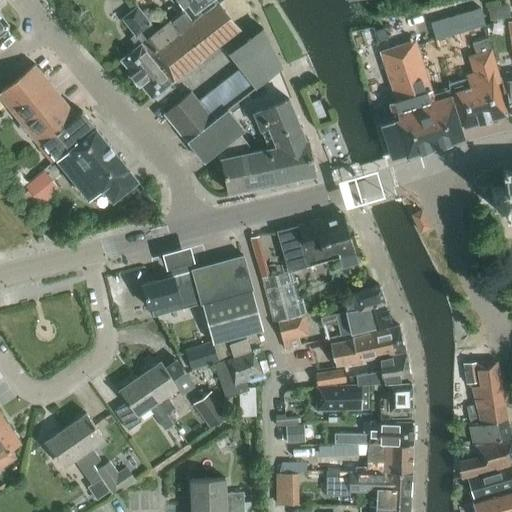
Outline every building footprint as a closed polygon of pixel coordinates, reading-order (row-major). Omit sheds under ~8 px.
[(179,0),(193,19),(218,1),(218,0),(179,0)] [(137,46),(121,60),(133,74),(132,75),(139,83),(140,83),(152,98),(154,96),(157,100),(171,88),(168,84),(239,30),(218,1),(193,19),(191,20),(179,30),(177,31),(169,21),(156,31),(137,7),(122,19),(135,35),(131,38),(137,46)] [(511,17),(509,4),(487,7),(490,19),(511,17)] [(183,10),(171,20),(179,30),(191,20),(183,10)] [(389,15),(379,16),(380,28),(390,27),(389,15)] [(245,74),(248,78),(255,87),(256,88),(281,67),(262,28),(229,53),(235,62),(240,68),(245,74)] [(376,31),(379,41),(387,38),(383,28),(376,31)] [(468,56),(473,73),(448,80),(462,128),(506,115),(497,82),(501,82),(488,38),(472,43),(476,54),(468,56)] [(435,100),(415,41),(380,52),(398,100),(389,103),(395,120),(381,125),(392,158),(405,154),(406,155),(464,137),(451,95),(435,100)] [(57,159),(95,127),(82,111),(76,116),(34,64),(0,91),(0,96),(40,146),(44,143),(49,150),(57,159)] [(213,120),(227,109),(229,108),(255,87),(248,78),(245,74),(240,68),(197,101),(213,120)] [(511,75),(501,77),(503,92),(506,91),(510,114),(511,113),(511,75)] [(186,141),(213,120),(197,101),(190,92),(164,113),(186,141)] [(267,149),(274,183),(314,175),(307,140),(306,141),(288,98),(253,111),(267,149)] [(213,120),(186,141),(204,162),(215,153),(220,160),(221,160),(228,192),(274,183),(267,149),(246,153),(244,151),(248,148),(238,135),(243,130),(227,109),(213,120)] [(95,127),(57,159),(89,199),(102,188),(112,200),(137,180),(127,168),(128,167),(95,127)] [(40,146),(38,147),(44,154),(49,150),(44,143),(40,146)] [(41,204),(60,189),(44,170),(25,185),(41,204)] [(511,218),(511,170),(503,171),(504,187),(491,188),(492,204),(505,203),(506,219),(511,218)] [(421,210),(412,215),(420,232),(430,227),(421,210)] [(298,226),(277,231),(287,270),(288,272),(294,270),(338,256),(341,268),(357,263),(354,251),(358,250),(354,236),(350,237),(348,230),(342,213),(298,226)] [(191,250),(164,258),(165,261),(168,274),(196,266),(192,253),(191,250)] [(263,329),(252,289),(243,255),(192,269),(192,270),(190,271),(172,276),(142,284),(149,308),(151,308),(153,315),(197,303),(204,329),(208,328),(212,343),(263,329)] [(269,275),(261,277),(273,323),(278,321),(305,314),(306,313),(294,270),(288,272),(287,270),(269,275)] [(346,312),(385,302),(380,285),(352,294),(344,305),(346,312)] [(385,302),(346,312),(351,333),(391,323),(385,302)] [(305,314),(278,321),(284,350),(318,342),(315,328),(309,329),(305,314)] [(337,322),(338,322),(337,314),(321,317),(323,325),(337,322)] [(334,368),(357,363),(357,362),(405,351),(399,325),(352,338),(352,340),(330,345),(334,368)] [(233,356),(250,350),(246,338),(229,344),(233,356)] [(199,346),(186,350),(192,369),(205,365),(199,346)] [(226,398),(255,387),(252,378),(261,375),(253,351),(214,364),(226,398)] [(387,383),(411,381),(411,380),(406,352),(378,358),(380,371),(356,375),(356,376),(357,385),(361,385),(387,383)] [(165,367),(161,361),(157,363),(155,363),(150,366),(150,369),(140,376),(166,414),(167,413),(175,408),(166,395),(178,387),(182,393),(194,385),(176,360),(165,367)] [(477,408),(505,404),(501,382),(497,361),(464,364),(467,383),(471,383),(477,408)] [(357,385),(356,376),(346,378),(344,368),(315,374),(317,387),(357,385)] [(149,407),(165,429),(173,423),(167,413),(166,414),(140,376),(130,382),(128,382),(123,385),(122,388),(119,390),(127,401),(114,410),(128,430),(141,421),(137,415),(149,407)] [(411,381),(387,383),(387,398),(379,398),(380,417),(393,416),(393,417),(410,416),(410,409),(411,409),(411,381)] [(357,385),(317,387),(316,387),(317,410),(368,408),(369,385),(361,385),(357,385)] [(209,426),(228,414),(212,390),(193,403),(209,426)] [(481,424),(507,419),(505,404),(477,408),(480,423),(481,424)] [(86,413),(83,415),(80,415),(76,418),(75,420),(65,427),(92,465),(100,460),(91,447),(104,438),(86,413)] [(276,426),(285,426),(298,425),(297,416),(285,416),(284,413),(275,414),(276,426)] [(475,443),(511,435),(507,419),(481,424),(480,423),(471,424),(475,443)] [(355,444),(368,444),(370,444),(412,445),(413,422),(371,421),(371,434),(351,434),(351,435),(351,444),(355,444)] [(6,422),(0,426),(0,469),(16,458),(10,449),(20,442),(6,422)] [(305,441),(304,424),(298,425),(285,426),(287,442),(305,441)] [(62,467),(74,459),(82,472),(83,471),(92,465),(65,427),(55,434),(53,434),(48,437),(48,439),(44,442),(62,467)] [(351,435),(337,435),(337,445),(350,444),(351,444),(351,435)] [(511,438),(511,435),(475,443),(478,456),(459,459),(461,477),(511,463),(511,438)] [(356,455),(355,444),(351,444),(350,444),(337,445),(329,445),(330,456),(356,455)] [(412,473),(412,445),(370,444),(368,444),(355,444),(356,455),(367,454),(366,472),(412,474),(412,473)] [(118,471),(110,460),(96,469),(114,495),(136,480),(126,466),(118,471)] [(480,496),(511,485),(511,464),(468,476),(473,496),(480,496)] [(92,465),(83,471),(89,480),(98,474),(92,465)] [(412,474),(366,472),(326,471),(326,494),(350,495),(350,492),(378,492),(377,507),(410,508),(412,474)] [(278,504),(292,503),(292,477),(278,477),(278,504)] [(97,500),(110,491),(101,478),(88,487),(97,500)] [(191,505),(244,503),(243,492),(225,493),(225,478),(190,479),(191,505)] [(511,511),(511,485),(480,496),(473,496),(474,499),(472,500),(476,511),(511,511)] [(191,511),(244,511),(244,503),(191,505),(191,511)]
